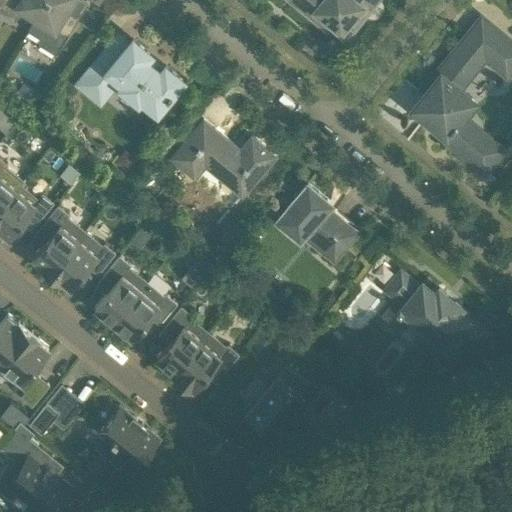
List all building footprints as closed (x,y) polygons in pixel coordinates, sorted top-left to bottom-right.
[(21,6),(36,16),(45,0),(0,0),(0,8),(14,17),(21,6)] [(45,0),(36,16),(28,29),(44,38),(41,43),(55,52),(83,6),(79,3),(80,0),(45,0)] [(300,0),(296,5),(325,28),(330,22),(341,31),(352,17),(358,22),(376,0),(300,0)] [(485,134),(480,130),(462,115),(474,100),(459,88),(488,52),(510,70),(511,68),(511,42),(481,16),(423,87),(427,90),(424,94),(423,94),(422,95),(428,100),(427,101),(428,109),(429,110),(424,116),(426,117),(426,116),(430,119),(427,123),(437,132),(467,157),(485,134)] [(182,79),(165,65),(160,71),(145,59),(150,53),(133,39),(115,60),(103,50),(86,72),(110,91),(119,79),(124,83),(121,86),(138,100),(141,97),(157,110),(165,100),(166,100),(174,89),(182,79)] [(24,86),(17,97),(35,108),(41,97),(24,86)] [(242,194),(242,193),(275,154),(252,135),(240,149),(203,119),(172,157),(194,176),(205,163),(242,194)] [(124,150),(115,162),(127,172),(137,160),(124,150)] [(0,207),(23,179),(6,165),(8,162),(0,156),(0,207)] [(24,180),(23,179),(0,207),(0,228),(8,235),(21,219),(26,213),(37,221),(54,200),(42,191),(37,197),(20,183),(24,180)] [(308,181),(277,218),(300,237),(303,233),(333,258),(356,230),(326,205),(331,199),(308,181)] [(50,271),(84,230),(67,215),(69,213),(58,203),(41,224),(51,233),(33,255),(42,263),(41,264),(50,271)] [(84,230),(50,271),(60,279),(60,278),(70,285),(88,263),(98,272),(115,251),(104,241),(102,244),(84,230)] [(414,293),(412,292),(425,276),(395,252),(374,279),(397,298),(385,314),(399,326),(409,314),(443,341),(434,352),(450,365),(465,346),(454,338),(469,320),(466,318),(468,315),(459,307),(460,305),(439,287),(435,292),(422,282),(414,293)] [(95,306),(113,321),(146,280),(129,266),(131,264),(119,255),(102,275),(113,284),(107,290),(95,306)] [(163,294),(146,280),(113,321),(115,322),(113,325),(125,334),(127,332),(131,336),(149,314),(160,322),(177,301),(165,292),(163,294)] [(173,372),(174,372),(208,330),(190,316),(192,314),(181,305),(164,325),(174,334),(156,356),(174,370),(173,372)] [(0,364),(29,329),(18,320),(18,321),(8,313),(0,322),(0,361),(0,362),(0,364)] [(29,329),(0,364),(0,367),(26,389),(21,395),(32,404),(49,383),(30,368),(48,346),(39,338),(40,337),(29,329)] [(193,386),(205,371),(211,364),(221,372),(238,351),(227,342),(225,344),(208,330),(174,372),(190,386),(191,385),(193,386)] [(286,363),(247,410),(272,431),(273,429),(275,430),(283,421),(281,420),(302,394),(299,391),(308,381),(286,363)] [(41,433),(52,420),(53,419),(59,412),(47,402),(46,401),(28,422),(41,433)] [(107,435),(98,446),(119,463),(128,452),(139,460),(157,437),(145,427),(146,425),(133,414),(131,416),(119,406),(100,430),(107,435)] [(20,447),(0,471),(0,473),(20,490),(46,511),(47,511),(70,484),(56,473),(45,464),(53,455),(23,431),(14,441),(20,447)] [(67,462),(61,469),(76,481),(81,474),(67,462)]
